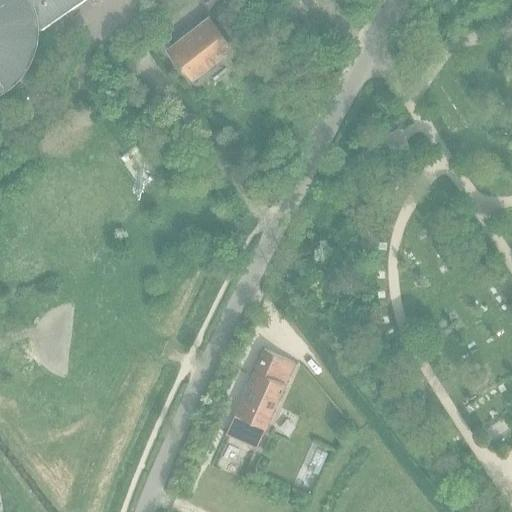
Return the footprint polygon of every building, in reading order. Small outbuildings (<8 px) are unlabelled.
[(0,0),(0,89),(2,89),(6,86),(10,83),(13,80),(17,77),(20,73),(23,70),(26,66),(28,62),(30,57),(32,53),(34,49),(35,44),(36,39),(37,35),(37,30),(42,30),(84,0),(90,0),(93,4),(98,0),(0,0)] [(191,78),(232,46),(208,15),(167,46),(191,78)] [(397,129),(385,137),(393,149),(404,142),(397,129)] [(256,446),(294,361),(263,347),(225,432),(256,446)] [(285,483),(312,422),(281,408),(254,468),(255,469),(253,473),(259,475),(260,472),(285,483)]
